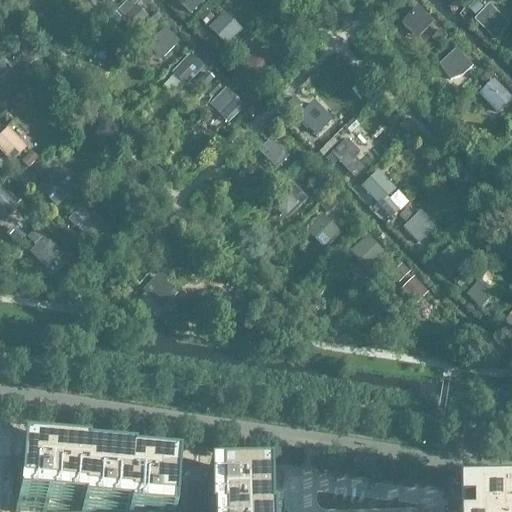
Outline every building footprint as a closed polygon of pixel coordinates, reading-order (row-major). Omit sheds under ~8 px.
[(142,0),(111,0),(108,4),(138,33),(157,13),(142,0)] [(178,0),(192,13),(204,0),(178,0)] [(417,49),(442,25),(421,2),(395,26),(417,49)] [(511,20),(492,2),(476,18),(498,39),(511,23),(511,20)] [(223,47),(242,28),(222,9),(203,29),(223,47)] [(160,63),(179,43),(160,25),(140,45),(160,63)] [(437,65),(456,83),(475,64),(456,45),(437,65)] [(244,64),(259,76),(272,61),(258,48),(244,64)] [(206,68),(192,53),(173,71),(187,85),(206,68)] [(476,94),(495,113),(511,95),(511,90),(495,74),(476,94)] [(204,103),(224,122),(243,102),(223,83),(204,103)] [(290,121),(309,139),(329,120),(309,101),(290,121)] [(0,130),(0,152),(8,161),(28,141),(8,122),(0,130)] [(280,167),(291,155),(273,138),(261,150),(280,167)] [(370,166),(347,139),(333,152),(356,178),(370,166)] [(52,170),(40,162),(28,183),(41,190),(52,170)] [(357,189),(377,208),(396,188),(376,169),(357,189)] [(54,202),(71,184),(57,170),(40,189),(54,202)] [(265,198),(284,217),(303,197),(284,178),(265,198)] [(0,224),(18,206),(0,188),(0,224)] [(65,219),(85,238),(104,218),(84,199),(65,219)] [(422,243),(439,225),(421,208),(404,226),(422,243)] [(308,230),(327,249),(344,233),(326,213),(308,230)] [(31,252),(49,270),(66,253),(48,235),(31,252)] [(368,236),(354,254),(373,270),(387,251),(368,236)] [(430,260),(450,279),(469,259),(449,240),(430,260)] [(392,292),(412,311),(431,291),(411,273),(392,292)] [(139,299),(159,317),(178,297),(158,279),(139,299)] [(171,511),(174,474),(134,470),(129,470),(130,468),(126,467),(88,464),(84,464),(84,461),(80,461),(20,456),(19,467),(15,511),(171,511)] [(208,483),(204,483),(204,487),(205,487),(205,498),(205,511),(263,511),(263,498),(263,493),(254,493),(254,483),(216,484),(208,484),(208,483)]
